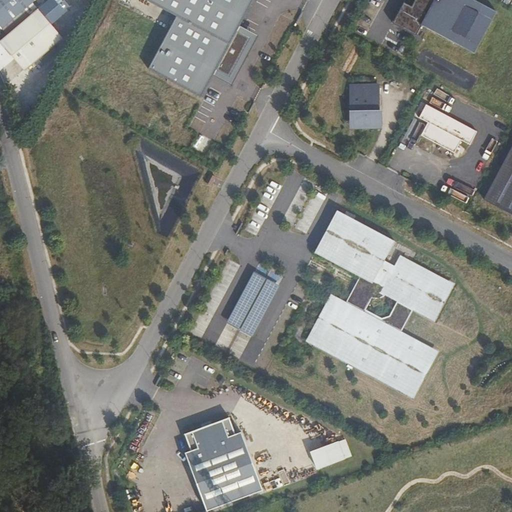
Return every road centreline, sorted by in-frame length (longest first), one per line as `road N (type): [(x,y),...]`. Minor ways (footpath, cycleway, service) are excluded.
road 1 (unclassified): [(76,418),(131,373),(334,0)]
road 2 (unclassified): [(76,418),(0,121)]
